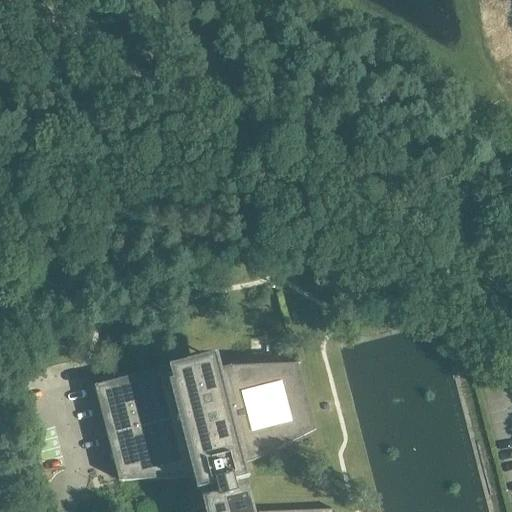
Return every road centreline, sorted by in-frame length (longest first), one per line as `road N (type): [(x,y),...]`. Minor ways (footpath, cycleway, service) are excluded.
road 1 (unclassified): [(163,0),(245,107),(467,245),(511,286)]
road 2 (track): [(225,89),(75,0)]
